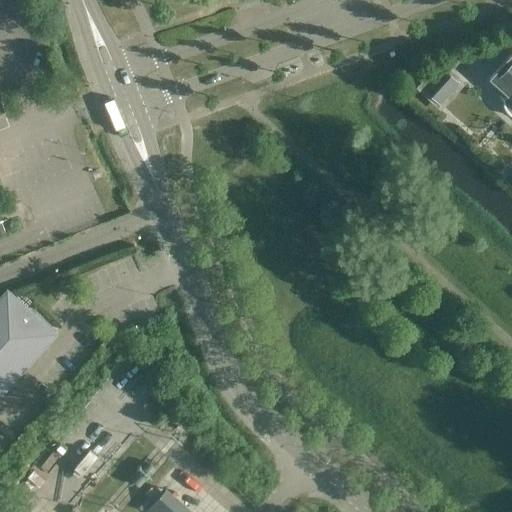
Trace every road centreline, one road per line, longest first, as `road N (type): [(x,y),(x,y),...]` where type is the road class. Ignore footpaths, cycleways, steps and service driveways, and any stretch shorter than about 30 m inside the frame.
road 1 (tertiary): [(367,511),(246,400),(165,206)]
road 2 (residential): [(332,0),(124,77)]
road 3 (residential): [(136,107),(344,32)]
road 4 (tertiary): [(107,98),(165,206)]
